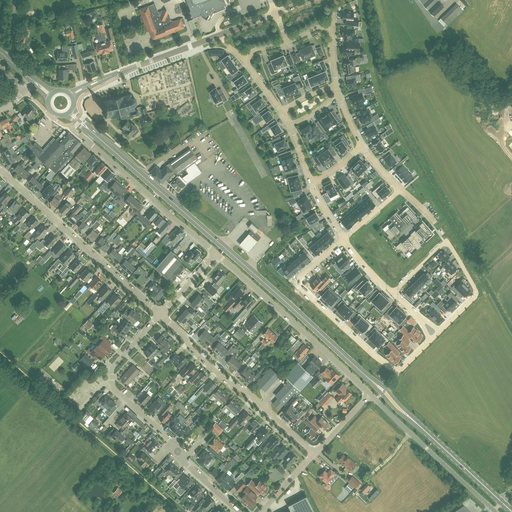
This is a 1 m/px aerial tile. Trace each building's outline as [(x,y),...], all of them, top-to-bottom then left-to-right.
[(216,10),(215,9),(226,4),(223,0),(186,0),(191,11),(189,11),(192,18),(201,14),(201,15),(209,20),(216,10)] [(435,5),(429,0),(427,0),(423,5),(434,16),(444,7),(439,2),(435,5)] [(155,39),(184,28),(181,19),(171,22),(167,11),(165,10),(159,13),(156,5),(154,4),(149,6),(139,9),(148,31),(148,32),(150,31),(151,34),(152,38),(155,39)] [(463,11),(456,4),(438,21),(445,28),(463,11)] [(89,15),(94,14),(93,10),(84,12),(86,18),(90,17),(89,15)] [(343,12),(342,20),(345,20),(345,24),(357,25),(357,18),(353,18),(353,13),(350,12),(346,11),(346,12),(343,12)] [(195,19),(190,21),(194,33),(198,31),(195,19)] [(346,29),(342,29),(341,30),(341,32),(342,33),(341,37),(344,37),(344,40),(357,41),(357,38),(356,37),(353,37),(353,29),(351,29),(352,26),(354,26),(348,26),(346,27),(346,29)] [(101,33),(99,28),(97,28),(98,30),(97,30),(98,34),(97,34),(100,44),(96,45),(98,53),(101,52),(101,54),(106,52),(101,33)] [(104,32),(101,33),(106,52),(110,51),(110,50),(113,49),(110,41),(107,42),(104,32)] [(359,51),(359,43),(346,43),(346,47),(343,47),(343,48),(342,49),(342,51),(343,52),(342,54),(354,55),(354,51),(359,51)] [(306,46),(305,47),(309,57),(315,54),(318,53),(319,56),(324,54),(321,46),(316,48),(316,49),(313,50),(311,45),(309,45),(308,46),(306,46)] [(309,57),(305,47),(303,47),(302,48),(300,49),(299,50),(301,55),(299,57),(300,61),(303,59),(303,60),(309,57)] [(62,52),(57,52),(57,54),(57,57),(58,57),(58,62),(67,61),(67,57),(70,57),(70,48),(62,48),(62,52)] [(97,69),(90,51),(82,54),(89,72),(97,69)] [(279,57),(277,58),(281,67),(282,67),(282,68),(287,66),(286,65),(289,64),(290,66),(294,64),(291,58),(288,60),(286,57),(285,58),(283,55),(282,55),(282,54),(279,55),(279,57)] [(224,69),(226,67),(233,62),(230,58),(231,58),(229,55),(228,56),(228,55),(224,57),(223,57),(221,58),(221,61),(222,62),(223,62),(225,64),(223,65),(223,67),(224,69)] [(281,67),(277,58),(274,59),(274,57),(271,59),(272,60),(271,60),(273,66),(269,68),(272,74),(277,72),(276,69),(281,67)] [(345,73),(354,72),(356,72),(355,67),(354,67),(353,65),(357,64),(356,58),(349,59),(349,63),(343,63),(345,73)] [(236,66),(233,62),(226,67),(228,71),(229,71),(231,73),(227,76),(229,80),(235,77),(233,74),(236,72),(235,72),(238,69),(238,68),(237,65),(236,66)] [(323,72),(316,74),(320,82),(321,82),(321,83),(325,82),(324,81),(328,79),(327,74),(328,74),(326,69),(327,69),(324,63),(320,65),(323,72)] [(59,74),(59,79),(65,78),(65,79),(67,79),(68,78),(68,77),(68,69),(70,69),(69,64),(60,65),(60,69),(58,69),(58,74),(59,74)] [(247,81),(243,74),(233,81),(238,88),(247,81)] [(320,82),(316,74),(314,75),(314,74),(310,76),(310,77),(308,78),(308,79),(304,80),(306,86),(310,85),(311,86),(312,86),(312,87),(316,85),(315,84),(320,82)] [(361,80),(359,74),(351,76),(351,79),(346,80),(347,87),(349,87),(349,89),(357,87),(356,81),(361,80)] [(288,83),(292,95),(299,92),(299,91),(296,84),(301,82),(299,76),(293,78),(294,83),(292,84),(292,83),(288,83)] [(292,95),(288,83),(287,84),(285,86),(285,87),(282,88),(282,85),(279,84),(275,86),(277,92),(283,89),(286,97),(292,95)] [(232,101),(236,99),(241,96),(240,95),(241,94),(244,98),(248,95),(249,97),(250,98),(252,96),(253,97),(256,94),(255,94),(257,93),(252,86),(251,86),(245,91),(243,93),(240,90),(230,97),(232,101)] [(373,92),(372,86),(363,89),(364,94),(373,92)] [(222,93),(221,93),(218,87),(214,89),(215,89),(212,91),(215,97),(213,97),(215,101),(216,101),(217,102),(224,99),(225,101),(229,99),(225,92),(222,94),(222,93)] [(364,101),(362,93),(350,97),(351,98),(350,99),(351,101),(352,102),(353,105),(355,104),(357,108),(364,105),(362,102),(364,101)] [(123,127),(128,122),(129,121),(128,119),(133,118),(133,116),(139,115),(142,114),(147,113),(146,108),(141,109),(138,110),(135,111),(134,110),(135,110),(134,106),(135,105),(136,104),(137,102),(137,101),(136,99),(135,98),(133,98),(132,98),(131,94),(130,94),(127,95),(127,94),(124,95),(121,96),(120,95),(120,96),(113,98),(112,97),(112,98),(109,99),(109,100),(106,100),(103,101),(101,102),(103,112),(105,112),(105,113),(106,113),(107,117),(110,116),(111,116),(110,116),(113,115),(113,116),(117,115),(117,116),(117,115),(117,116),(120,115),(123,126),(122,126),(123,127)] [(315,100),(319,105),(325,101),(321,96),(315,100)] [(261,99),(261,98),(254,103),(251,100),(246,104),(249,110),(253,107),(256,111),(265,104),(263,102),(264,101),(262,98),(261,99)] [(25,116),(30,120),(35,115),(32,113),(35,110),(30,106),(27,109),(27,108),(21,114),(24,117),(25,116)] [(363,125),(372,120),(371,118),(372,118),(372,117),(373,116),(370,111),(369,111),(369,110),(368,111),(366,107),(359,111),(361,114),(358,116),(361,123),(362,123),(363,125)] [(260,112),(251,119),(254,122),(258,119),(260,122),(264,119),(266,122),(273,117),(272,116),(273,115),(271,113),(268,110),(262,115),(260,112)] [(325,116),(331,125),(337,121),(338,123),(341,120),(336,114),(333,116),(333,115),(330,111),(326,114),(327,115),(325,116)] [(331,125),(325,116),(323,118),(322,117),(318,120),(320,123),(320,124),(321,125),(319,127),(323,133),(326,131),(325,130),(331,125)] [(9,132),(13,130),(7,118),(1,122),(5,130),(8,128),(9,132)] [(128,122),(123,127),(124,129),(122,131),(125,135),(125,136),(127,137),(128,137),(129,138),(133,133),(135,135),(139,131),(137,129),(137,128),(132,123),(131,124),(128,122)] [(270,123),(261,130),(262,133),(271,128),(275,135),(282,131),(277,123),(270,127),(269,124),(270,123)] [(311,128),(309,125),(301,130),(305,136),(306,135),(309,140),(309,139),(310,138),(311,139),(317,135),(319,138),(320,138),(321,137),(322,136),(316,128),(314,130),(312,128),(311,128)] [(374,125),(364,131),(369,138),(371,137),(372,137),(375,135),(374,135),(378,133),(374,125)] [(61,171),(72,159),(70,158),(71,156),(65,152),(67,150),(67,149),(68,148),(73,152),(81,143),(67,132),(61,139),(60,138),(58,138),(56,140),(43,155),(41,153),(43,150),(35,143),(29,150),(52,170),(56,173),(59,170),(61,171)] [(8,145),(12,143),(7,133),(3,135),(4,138),(8,145)] [(348,140),(344,135),(344,134),(338,139),(337,139),(339,142),(335,145),(341,153),(345,150),(345,149),(347,148),(346,146),(349,144),(346,141),(348,140)] [(385,148),(380,142),(383,140),(381,136),(375,140),(376,142),(373,144),(379,153),(385,148)] [(283,149),(288,146),(288,145),(289,145),(288,142),(287,143),(286,142),(285,142),(284,139),(281,141),(279,137),(270,141),(273,148),(276,146),(278,151),(280,150),(281,151),(284,150),(283,149)] [(12,143),(8,145),(4,147),(5,150),(1,153),(5,158),(8,156),(11,154),(8,149),(9,149),(11,147),(16,145),(14,142),(12,143)] [(328,149),(322,153),(329,162),(331,161),(331,162),(335,159),(334,158),(331,153),(334,151),(330,145),(327,147),(328,149)] [(83,147),(72,159),(61,171),(67,177),(69,178),(84,161),(91,153),(83,147)] [(180,172),(194,163),(194,162),(198,160),(190,148),(167,165),(166,165),(161,171),(156,166),(150,173),(162,184),(165,180),(168,183),(180,172)] [(384,153),(386,156),(383,158),(390,166),(391,166),(394,164),(393,163),(396,161),(394,158),(395,157),(389,149),(384,153)] [(282,164),(293,160),(292,158),(293,158),(291,153),(288,154),(287,151),(277,155),(278,158),(280,157),(282,164)] [(11,154),(8,156),(5,158),(8,164),(12,162),(15,165),(24,154),(22,153),(21,154),(21,153),(18,156),(15,152),(11,154)] [(329,162),(322,153),(317,157),(315,155),(312,157),(317,163),(320,160),(324,166),(324,165),(325,166),(328,164),(327,163),(329,162)] [(90,170),(93,167),(100,160),(93,154),(87,161),(91,165),(88,168),(90,170)] [(368,168),(369,167),(370,166),(366,162),(364,164),(359,159),(355,164),(363,172),(367,168),(368,168)] [(293,160),(282,164),(285,171),(282,172),(283,175),(293,172),(295,172),(294,169),(295,169),(294,167),(296,167),(295,162),(294,163),(293,160)] [(19,174),(26,166),(24,164),(25,163),(23,161),(20,165),(18,163),(14,169),(19,174)] [(39,172),(46,165),(43,162),(36,169),(39,172)] [(100,175),(107,167),(102,162),(95,170),(100,175)] [(405,182),(412,176),(402,165),(399,162),(395,165),(398,169),(395,171),(405,182)] [(180,172),(168,183),(170,185),(171,184),(178,191),(186,184),(202,173),(194,163),(180,172)] [(359,176),(363,172),(355,164),(351,168),(355,172),(352,174),(357,179),(360,177),(359,176)] [(26,166),(19,174),(25,179),(29,173),(28,172),(31,169),(29,167),(28,168),(26,166)] [(108,181),(114,173),(108,167),(101,175),(108,181)] [(83,178),(87,173),(82,169),(79,173),(83,178)] [(56,173),(52,170),(46,177),(51,181),(56,174),(56,173)] [(61,171),(58,175),(64,180),(67,177),(61,171)] [(87,181),(94,174),(90,171),(84,178),(87,181)] [(293,172),(283,175),(282,175),(282,177),(285,176),(286,178),(287,177),(289,184),(300,181),(300,180),(301,180),(300,177),(299,177),(298,174),(294,175),(293,172)] [(33,186),(38,181),(35,179),(39,175),(37,173),(33,177),(32,176),(27,181),(33,186)] [(344,174),(337,179),(345,190),(354,183),(351,178),(348,180),(344,174)] [(38,181),(33,186),(38,191),(43,186),(42,185),(45,181),(43,179),(40,183),(38,181)] [(114,193),(121,185),(116,180),(111,186),(108,184),(106,187),(103,184),(99,189),(102,191),(104,189),(108,193),(111,190),(114,193)] [(300,181),(289,184),(291,191),(292,191),(294,198),(299,195),(299,191),(300,191),(299,189),(301,188),(302,188),(301,187),(302,187),(302,184),(300,184),(300,181)] [(326,192),(322,195),(326,204),(331,201),(329,197),(337,193),(331,182),(325,186),(326,189),(327,191),(328,192),(327,193),(326,192)] [(53,196),(56,191),(61,186),(58,184),(57,185),(56,184),(52,187),(49,185),(42,193),(44,195),(43,195),(46,198),(51,193),(53,194),(52,195),(53,195),(53,196)] [(121,185),(114,193),(117,195),(114,198),(115,199),(113,202),(113,203),(115,205),(118,202),(119,203),(124,197),(123,197),(120,194),(126,188),(121,185)] [(379,186),(372,192),(377,198),(380,195),(382,198),(383,197),(384,196),(385,196),(386,195),(387,194),(387,193),(389,192),(390,191),(385,185),(381,189),(379,186)] [(74,191),(73,191),(75,189),(73,188),(72,188),(71,189),(69,187),(63,194),(68,198),(74,191)] [(56,191),(53,196),(54,197),(50,201),(56,206),(60,201),(62,199),(58,195),(59,193),(57,191),(56,191)] [(78,204),(86,194),(87,194),(83,191),(75,201),(78,204)] [(0,205),(2,208),(11,198),(5,192),(0,198),(0,200),(2,202),(0,203),(0,205)] [(124,197),(119,203),(123,207),(126,204),(124,203),(126,202),(131,206),(136,200),(130,195),(126,199),(124,197)] [(291,205),(296,202),(299,207),(309,201),(307,197),(306,196),(301,199),(299,195),(294,198),(289,201),(291,205)] [(363,200),(363,201),(370,208),(370,209),(375,204),(367,196),(363,200)] [(136,200),(131,206),(135,209),(133,211),(132,210),(130,213),(135,217),(139,213),(139,212),(140,211),(137,209),(141,204),(136,200)] [(0,217),(1,216),(5,212),(8,209),(13,214),(20,206),(15,201),(12,203),(10,201),(0,212),(0,217)] [(70,208),(72,206),(67,201),(59,210),(64,214),(70,208)] [(307,209),(312,206),(312,205),(311,202),(310,202),(309,201),(299,207),(304,215),(309,212),(307,209)] [(366,212),(370,208),(363,201),(359,204),(366,212)] [(80,202),(78,204),(72,211),(73,213),(68,218),(74,223),(78,218),(74,215),(81,207),(83,205),(80,202)] [(358,204),(354,207),(361,216),(366,212),(359,204),(358,204)] [(361,216),(354,207),(349,211),(357,220),(361,216)] [(20,227),(24,223),(22,222),(29,214),(23,209),(17,216),(15,215),(10,220),(8,223),(9,225),(12,222),(11,221),(13,222),(14,222),(16,224),(20,220),(22,221),(18,225),(11,232),(13,233),(11,235),(12,236),(16,233),(20,228),(20,227)] [(81,219),(88,212),(85,209),(82,212),(82,211),(78,216),(81,219)] [(88,212),(81,219),(80,220),(83,222),(78,227),(83,232),(89,226),(86,223),(90,220),(87,217),(92,212),(90,209),(88,212)] [(139,213),(135,217),(147,227),(149,224),(149,223),(152,220),(158,214),(152,209),(150,212),(149,212),(146,215),(143,218),(141,216),(142,215),(139,213)] [(416,216),(410,209),(404,214),(402,211),(399,215),(396,212),(393,215),(400,222),(403,220),(406,223),(407,224),(409,222),(410,222),(416,216)] [(345,215),(352,224),(357,220),(349,211),(345,215)] [(315,226),(320,223),(317,219),(319,218),(315,212),(306,218),(308,221),(305,223),(309,229),(315,226)] [(159,215),(153,221),(151,224),(153,226),(156,224),(159,226),(156,229),(162,235),(170,225),(169,225),(171,223),(164,217),(163,219),(159,215)] [(347,228),(352,224),(345,215),(340,219),(347,228)] [(390,227),(385,232),(388,235),(387,236),(390,240),(398,233),(400,230),(399,229),(396,226),(399,223),(400,222),(393,215),(389,218),(392,222),(388,225),(390,227)] [(25,222),(24,223),(20,227),(20,228),(23,230),(25,228),(28,230),(30,227),(32,229),(38,222),(36,220),(36,219),(35,217),(34,217),(33,218),(33,217),(27,223),(25,222)] [(97,228),(101,224),(97,220),(87,231),(89,233),(87,235),(93,240),(101,231),(97,228)] [(416,228),(417,229),(415,231),(417,233),(413,237),(421,246),(421,245),(424,242),(422,239),(425,237),(425,236),(427,234),(425,232),(428,229),(422,222),(416,228)] [(259,229),(252,223),(248,227),(252,230),(249,233),(258,241),(261,237),(255,233),(259,229)] [(41,238),(47,231),(42,225),(33,236),(36,238),(39,236),(41,238)] [(321,234),(322,235),(329,242),(334,238),(331,235),(334,233),(330,226),(326,229),(326,230),(321,234)] [(175,242),(183,234),(177,228),(170,236),(168,234),(162,241),(167,246),(171,240),(172,239),(175,242)] [(24,242),(27,239),(32,234),(29,231),(24,236),(26,238),(23,240),(24,241),(23,242),(24,242)] [(244,238),(240,243),(249,251),(254,245),(258,241),(249,233),(244,238)] [(41,243),(37,247),(40,250),(43,248),(46,245),(49,248),(57,239),(52,234),(45,242),(43,240),(40,243),(41,243)] [(100,247),(110,236),(108,235),(106,238),(104,240),(101,237),(96,243),(100,247)] [(324,246),(329,242),(322,235),(318,239),(324,246)] [(112,238),(110,236),(100,247),(105,251),(110,246),(108,243),(110,241),(109,241),(112,238)] [(121,240),(117,236),(113,242),(117,245),(122,240),(121,240)] [(417,249),(421,246),(413,237),(414,238),(411,241),(406,237),(404,239),(402,241),(395,247),(398,250),(399,249),(401,250),(404,252),(410,246),(411,248),(414,246),(417,249)] [(320,250),(324,246),(318,239),(313,242),(320,250)] [(41,243),(40,243),(38,240),(33,245),(32,244),(27,251),(28,252),(30,254),(33,251),(36,247),(37,247),(41,243)] [(135,241),(133,243),(133,244),(137,248),(145,256),(148,253),(154,247),(151,243),(145,248),(140,243),(139,244),(135,241)] [(59,256),(66,247),(60,242),(53,251),(59,256)] [(315,254),(320,250),(313,242),(314,243),(309,247),(315,254)] [(113,258),(122,247),(121,246),(118,249),(116,251),(113,248),(108,254),(113,258)] [(124,249),(122,247),(113,258),(117,263),(123,257),(120,254),(122,252),(124,249)] [(303,253),(299,256),(305,263),(309,259),(306,255),(308,253),(304,248),(301,250),(303,253)] [(195,260),(200,254),(195,249),(188,258),(190,260),(192,258),(195,260)] [(50,250),(43,258),(46,261),(53,253),(50,250)] [(62,272),(67,267),(68,266),(66,265),(75,255),(69,250),(61,260),(60,261),(58,259),(48,270),(50,272),(53,269),(54,269),(60,263),(62,265),(59,269),(62,272)] [(185,267),(180,263),(182,260),(171,250),(156,268),(167,278),(171,273),(175,276),(178,273),(177,273),(178,271),(180,273),(185,267)] [(449,257),(444,251),(442,253),(440,251),(435,256),(437,259),(439,257),(441,259),(437,262),(440,265),(441,264),(449,257)] [(298,255),(294,258),(295,260),(301,266),(305,263),(299,256),(298,255)] [(344,255),(336,262),(341,268),(337,271),(340,274),(347,268),(345,265),(350,261),(344,255)] [(440,269),(443,272),(444,271),(452,263),(448,260),(450,258),(449,257),(441,264),(443,266),(440,269)] [(130,264),(134,260),(132,258),(128,261),(126,259),(120,265),(125,269),(130,264)] [(146,259),(144,261),(153,269),(155,267),(146,259)] [(76,272),(82,265),(77,260),(70,267),(76,272)] [(136,261),(134,260),(130,264),(125,269),(130,274),(135,267),(132,265),(136,261)] [(295,260),(291,263),(297,270),(301,266),(295,260)] [(290,262),(286,265),(287,267),(293,273),(297,270),(291,263),(290,262)] [(446,273),(445,274),(448,277),(449,276),(451,278),(457,273),(454,270),(457,268),(452,263),(444,271),(446,273)] [(67,267),(62,272),(60,275),(62,277),(70,269),(67,267)] [(142,285),(147,279),(144,276),(146,273),(139,267),(134,272),(139,276),(136,279),(142,285)] [(281,267),(277,270),(283,276),(286,274),(289,277),(293,273),(287,267),(283,270),(281,267)] [(352,267),(344,273),(352,283),(361,275),(358,271),(357,272),(355,269),(354,270),(352,267)] [(90,278),(89,277),(92,273),(86,268),(80,276),(86,282),(90,278)] [(219,284),(225,277),(220,272),(213,279),(215,282),(212,286),(217,290),(221,285),(219,284)] [(424,273),(419,277),(426,284),(430,279),(429,278),(432,276),(428,272),(425,274),(424,273)] [(318,277),(310,285),(316,290),(318,287),(321,289),(330,279),(326,275),(322,280),(318,277)] [(68,288),(69,286),(71,288),(79,279),(75,276),(67,284),(68,285),(66,286),(68,288)] [(95,290),(102,282),(96,277),(91,282),(91,281),(86,286),(89,289),(92,287),(95,290)] [(419,277),(414,282),(421,289),(426,284),(419,277)] [(359,283),(353,289),(356,291),(359,289),(365,295),(373,288),(370,285),(371,284),(367,280),(362,285),(359,283)] [(152,294),(158,299),(161,296),(165,291),(164,290),(164,289),(164,288),(163,287),(162,287),(162,288),(159,285),(158,287),(158,286),(156,285),(155,285),(154,284),(155,283),(153,281),(147,287),(150,289),(151,288),(154,291),(152,294)] [(454,285),(451,287),(460,296),(462,293),(464,296),(470,290),(467,286),(468,285),(465,282),(464,283),(462,281),(460,282),(456,287),(454,285)] [(414,282),(410,287),(416,293),(421,289),(414,282)] [(102,301),(105,298),(111,291),(105,285),(99,293),(102,295),(99,299),(102,301)] [(325,292),(321,296),(326,300),(334,292),(327,285),(323,290),(325,292)] [(231,292),(227,295),(225,298),(228,302),(231,299),(234,296),(236,298),(242,291),(237,287),(232,293),(231,292)] [(406,293),(404,295),(411,302),(415,299),(413,297),(416,293),(410,287),(405,291),(406,293)] [(77,292),(76,294),(74,296),(73,298),(75,299),(76,298),(77,299),(79,296),(83,292),(80,289),(77,292)] [(373,293),(366,300),(369,303),(371,301),(376,305),(385,295),(381,292),(381,293),(379,291),(375,295),(373,293)] [(449,297),(446,300),(453,307),(457,303),(456,302),(459,299),(451,291),(447,295),(449,297)] [(89,305),(98,295),(95,292),(86,303),(89,305)] [(334,292),(326,300),(331,305),(335,301),(337,303),(341,298),(334,292)] [(118,296),(115,294),(108,301),(114,307),(121,300),(121,299),(121,298),(119,296),(118,296)] [(199,294),(195,299),(207,310),(208,308),(204,304),(203,302),(205,300),(204,299),(205,299),(199,294)] [(385,295),(376,305),(380,309),(379,311),(381,314),(388,307),(385,305),(389,301),(387,299),(388,298),(385,295)] [(244,304),(247,307),(245,309),(248,311),(252,306),(250,304),(253,301),(248,297),(244,300),(244,299),(240,303),(243,306),(244,304)] [(240,298),(236,302),(232,306),(235,308),(238,304),(242,301),(240,298)] [(195,299),(191,303),(196,308),(197,309),(199,306),(201,308),(205,311),(207,310),(195,299)] [(227,312),(235,302),(233,300),(224,309),(227,312)] [(340,307),(337,310),(341,314),(348,307),(344,303),(345,303),(342,300),(337,305),(340,307)] [(441,300),(436,304),(441,309),(445,313),(448,310),(449,311),(453,307),(446,300),(444,303),(441,300)] [(97,317),(99,315),(101,313),(100,312),(107,303),(105,301),(94,314),(97,317)] [(122,301),(115,309),(119,311),(125,303),(122,301)] [(431,306),(427,310),(430,312),(429,314),(432,316),(431,317),(434,320),(434,319),(437,322),(440,319),(442,317),(439,313),(438,313),(441,309),(436,304),(433,301),(429,305),(431,306)] [(348,307),(341,314),(342,315),(346,319),(349,315),(352,317),(356,312),(354,310),(353,310),(349,306),(348,307)] [(393,320),(402,310),(399,307),(398,308),(396,306),(393,310),(390,308),(384,315),(388,319),(390,317),(393,320)] [(26,319),(25,318),(28,315),(21,308),(16,313),(20,317),(24,320),(26,319)] [(196,313),(192,308),(189,311),(186,308),(182,313),(190,320),(193,323),(197,327),(197,326),(201,329),(207,323),(207,322),(205,320),(200,325),(195,321),(192,318),(190,317),(193,314),(195,316),(197,314),(196,313)] [(122,314),(129,320),(130,319),(131,320),(132,318),(135,321),(134,323),(138,325),(140,322),(137,320),(139,316),(135,313),(136,312),(134,310),(133,311),(132,310),(130,313),(126,310),(122,314)] [(199,310),(196,313),(197,314),(202,318),(205,315),(199,310)] [(406,315),(404,313),(405,312),(402,310),(393,320),(396,323),(394,324),(399,329),(405,321),(403,319),(406,315)] [(190,320),(182,313),(178,317),(184,323),(184,322),(185,323),(187,321),(188,322),(189,322),(192,324),(193,323),(190,320)] [(357,320),(353,324),(358,328),(366,319),(359,313),(354,317),(357,320)] [(129,320),(122,314),(120,317),(121,318),(120,320),(121,321),(119,323),(124,327),(128,330),(131,327),(130,327),(132,325),(128,322),(129,320)] [(244,326),(242,328),(247,333),(249,332),(253,336),(257,332),(256,331),(263,323),(254,315),(244,326)] [(366,319),(358,328),(362,332),(366,328),(369,330),(373,326),(366,319)] [(93,325),(88,320),(83,325),(88,329),(93,325)] [(124,327),(119,323),(116,327),(114,326),(111,329),(114,330),(112,332),(116,335),(117,333),(118,334),(120,332),(124,335),(126,332),(126,333),(128,330),(124,327)] [(201,329),(200,330),(202,332),(198,336),(203,341),(210,334),(207,331),(209,329),(209,328),(207,326),(209,324),(207,323),(201,329)] [(372,334),(368,338),(373,342),(381,333),(377,329),(377,328),(375,326),(370,332),(372,334)] [(406,328),(402,332),(408,338),(410,336),(416,342),(422,336),(419,333),(419,332),(417,330),(416,330),(414,327),(409,332),(406,328)] [(235,333),(241,338),(245,333),(239,328),(235,333)] [(267,338),(273,332),(268,328),(262,334),(267,338)] [(277,337),(273,332),(267,338),(272,343),(277,337)] [(381,333),(373,342),(374,343),(374,344),(377,346),(378,347),(381,343),(383,345),(389,339),(382,333),(381,333)] [(210,334),(203,341),(208,345),(212,340),(214,342),(215,342),(217,340),(220,337),(217,334),(214,337),(210,334)] [(217,340),(215,342),(217,344),(212,349),(217,354),(224,346),(221,344),(222,342),(221,340),(224,337),(222,334),(220,336),(220,337),(217,340)] [(102,340),(97,346),(106,353),(105,353),(106,354),(111,348),(105,342),(107,340),(102,335),(100,338),(102,340)] [(160,347),(161,349),(165,352),(169,349),(165,345),(168,343),(161,335),(156,340),(161,346),(160,347)] [(401,341),(397,345),(399,347),(398,347),(401,350),(402,350),(405,353),(410,347),(407,344),(410,342),(407,339),(403,335),(399,339),(401,341)] [(297,339),(294,342),(291,345),(290,344),(285,350),(291,355),(298,347),(302,343),(297,339)] [(389,342),(385,346),(390,351),(385,355),(388,358),(387,358),(390,361),(390,360),(394,364),(400,357),(395,352),(397,350),(389,342)] [(153,343),(148,348),(155,355),(158,352),(160,355),(161,354),(163,357),(161,360),(157,355),(156,356),(163,363),(168,357),(165,353),(165,352),(161,349),(159,351),(153,343)] [(306,352),(308,348),(303,344),(297,351),(298,352),(295,355),(300,359),(306,352)] [(97,346),(97,345),(92,351),(89,348),(87,351),(96,359),(98,357),(100,359),(105,353),(106,353),(97,346)] [(228,350),(224,346),(217,354),(222,358),(226,353),(228,355),(229,355),(233,350),(235,348),(232,345),(231,347),(228,350)] [(155,355),(148,348),(144,352),(151,359),(155,355)] [(233,350),(229,355),(231,357),(226,362),(231,366),(236,360),(234,358),(236,356),(234,354),(237,351),(235,349),(233,350)] [(180,368),(188,359),(182,354),(179,357),(175,354),(170,360),(180,368)] [(246,363),(251,357),(248,354),(243,360),(246,363)] [(88,367),(92,363),(84,355),(80,360),(88,367)] [(306,355),(298,363),(298,362),(285,376),(289,380),(274,395),(277,398),(272,403),(279,409),(295,392),(297,394),(313,376),(311,375),(321,363),(314,356),(309,362),(310,363),(305,369),(301,365),(308,357),(306,355)] [(251,357),(246,363),(249,366),(254,360),(251,357)] [(238,362),(236,360),(231,366),(235,370),(243,362),(240,360),(238,362)] [(191,376),(198,369),(192,363),(187,369),(185,367),(180,373),(184,377),(188,373),(191,376)] [(133,364),(129,369),(136,376),(136,375),(139,373),(141,375),(143,373),(140,370),(140,371),(133,364)] [(245,378),(250,373),(250,372),(252,370),(247,366),(240,374),(245,378)] [(265,391),(279,376),(270,367),(256,383),(265,391)] [(326,367),(321,373),(324,377),(325,379),(332,384),(339,376),(333,371),(332,369),(330,371),(326,367)] [(129,369),(125,374),(132,380),(135,377),(137,380),(139,378),(136,375),(136,376),(129,369)] [(203,372),(202,373),(201,372),(197,376),(195,374),(190,380),(193,383),(196,380),(200,384),(206,377),(205,376),(206,374),(203,372)] [(250,373),(245,378),(249,382),(251,379),(254,382),(256,379),(260,374),(258,372),(256,374),(254,372),(252,374),(250,373)] [(132,380),(125,374),(121,378),(128,385),(131,382),(133,384),(135,382),(132,380)] [(315,388),(323,381),(317,376),(310,383),(315,388)] [(209,393),(216,385),(211,380),(204,388),(209,393)] [(146,393),(151,388),(147,384),(146,385),(144,387),(141,391),(143,393),(138,399),(144,404),(151,397),(146,393)] [(346,400),(352,394),(345,387),(346,387),(342,384),(336,391),(340,395),(335,399),(339,403),(343,398),(346,400)] [(196,396),(202,390),(200,387),(194,394),(196,396)] [(217,400),(224,392),(219,388),(214,394),(213,393),(209,397),(211,399),(213,396),(216,399),(217,400)] [(217,400),(216,399),(214,401),(216,403),(218,400),(222,404),(228,397),(224,392),(217,400)] [(325,407),(327,405),(333,397),(328,393),(321,400),(322,400),(319,403),(325,407)] [(104,406),(111,399),(106,395),(102,399),(100,396),(93,404),(96,406),(98,404),(100,407),(102,404),(104,406)] [(296,395),(295,396),(289,402),(292,405),(298,399),(296,397),(298,396),(296,395)] [(115,403),(111,399),(104,406),(109,410),(106,412),(109,415),(114,410),(111,408),(115,403)] [(230,411),(236,404),(232,399),(227,405),(226,404),(222,409),(223,411),(226,408),(229,410),(230,411)] [(156,400),(148,408),(154,413),(159,408),(161,410),(162,409),(166,404),(162,400),(159,403),(156,400)] [(178,401),(175,404),(180,410),(184,406),(178,401)] [(162,414),(158,417),(159,418),(159,419),(160,420),(161,420),(164,422),(171,415),(167,411),(172,406),(168,402),(166,404),(162,409),(161,410),(160,412),(162,414)] [(230,411),(229,410),(226,412),(229,414),(231,412),(235,415),(236,414),(241,408),(236,404),(230,411)] [(288,417),(293,412),(296,409),(293,406),(292,407),(290,405),(283,413),(288,417)] [(85,412),(83,413),(80,417),(84,421),(90,414),(86,410),(85,412)] [(295,414),(293,412),(288,417),(292,421),(298,415),(300,417),(304,413),(302,410),(299,413),(297,412),(295,414)] [(245,426),(248,422),(246,421),(250,416),(245,411),(238,418),(236,417),(224,430),(227,433),(228,432),(238,420),(239,421),(238,422),(239,423),(238,424),(241,427),(243,424),(245,426)] [(123,415),(121,417),(128,424),(131,421),(133,423),(135,421),(142,427),(144,425),(133,415),(131,417),(126,413),(123,416),(123,415)] [(174,423),(170,427),(172,430),(172,431),(174,432),(181,424),(184,422),(180,418),(179,419),(175,416),(171,420),(174,423)] [(315,416),(310,421),(315,426),(317,423),(324,429),(329,424),(321,417),(319,420),(315,416)] [(128,424),(121,417),(119,419),(120,420),(117,423),(122,427),(120,429),(124,433),(129,429),(126,426),(128,424)] [(248,422),(245,426),(242,428),(247,433),(250,430),(253,433),(260,425),(254,419),(251,423),(249,421),(248,422)] [(315,426),(310,421),(307,419),(304,422),(311,428),(306,434),(313,441),(318,435),(312,429),(315,426)] [(181,424),(174,432),(176,434),(179,436),(183,432),(186,435),(191,430),(186,426),(187,425),(184,422),(181,424)] [(223,429),(216,422),(211,427),(211,428),(218,434),(223,429)] [(258,445),(262,441),(269,433),(264,429),(257,436),(255,438),(253,436),(244,445),(247,448),(254,441),(258,445)] [(119,443),(125,438),(116,430),(111,436),(119,443)] [(149,442),(155,448),(159,444),(154,440),(156,437),(153,435),(151,437),(150,436),(149,436),(147,439),(147,440),(148,442),(149,442)] [(131,445),(129,447),(129,448),(131,449),(136,444),(128,437),(125,440),(131,445)] [(271,449),(278,442),(273,437),(268,441),(266,439),(261,445),(266,449),(268,446),(271,449)] [(214,439),(209,444),(214,449),(211,452),(218,458),(223,452),(219,449),(223,445),(224,445),(217,439),(216,440),(214,439)] [(149,442),(148,442),(145,446),(141,443),(138,446),(144,451),(146,448),(151,452),(155,448),(149,442)] [(270,454),(269,454),(267,457),(270,459),(272,457),(274,459),(278,455),(281,458),(288,450),(282,446),(278,450),(275,448),(270,454)] [(212,457),(204,451),(199,456),(202,458),(198,462),(203,466),(206,462),(207,463),(208,461),(211,463),(214,460),(211,458),(212,457)] [(146,466),(151,461),(146,457),(147,456),(143,452),(137,458),(139,460),(138,462),(144,467),(145,465),(146,466)] [(292,463),(296,458),(291,453),(284,461),(286,463),(284,466),(287,469),(292,463)] [(343,455),(338,460),(342,463),(345,465),(347,467),(350,470),(356,464),(350,459),(347,456),(346,458),(343,455)] [(167,477),(176,467),(173,465),(173,466),(169,462),(164,468),(166,470),(166,471),(164,473),(167,476),(167,477)] [(282,474),(285,471),(279,465),(276,469),(282,474)] [(167,477),(167,476),(167,477),(171,481),(174,477),(176,479),(181,473),(178,470),(178,469),(176,467),(167,477)] [(164,471),(161,468),(156,474),(159,477),(164,471)] [(219,472),(214,468),(211,472),(215,476),(219,472)] [(331,469),(327,473),(324,471),(319,476),(327,483),(332,478),(331,477),(335,474),(331,469)] [(222,484),(229,476),(224,471),(216,480),(219,482),(222,484)] [(232,473),(229,476),(222,484),(224,487),(227,489),(236,479),(233,477),(234,476),(232,473)] [(179,479),(177,481),(174,484),(173,486),(177,490),(180,487),(181,488),(184,488),(185,489),(192,482),(184,475),(180,480),(179,479)] [(359,483),(352,476),(348,481),(355,487),(359,483)] [(246,485),(240,479),(234,486),(240,491),(246,485)] [(251,480),(247,485),(258,494),(260,491),(263,494),(268,488),(260,481),(256,485),(251,480)] [(371,487),(368,485),(362,491),(365,494),(371,487)] [(202,491),(197,486),(190,494),(193,496),(189,500),(195,505),(200,499),(197,496),(202,491)] [(241,498),(250,506),(256,500),(255,499),(257,496),(247,487),(243,491),(245,493),(241,498)] [(285,511),(314,511),(306,495),(288,505),(290,510),(285,511)] [(206,500),(202,504),(208,509),(215,502),(209,497),(206,500)] [(198,503),(192,510),(194,511),(199,511),(200,511),(198,509),(202,506),(198,503)]
